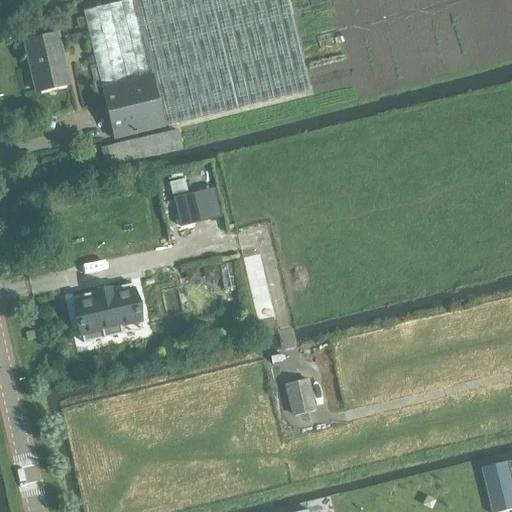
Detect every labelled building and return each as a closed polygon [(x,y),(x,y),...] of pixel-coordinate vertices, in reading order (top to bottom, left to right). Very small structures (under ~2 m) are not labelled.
[(309,92),(286,0),(133,0),(108,6),(108,5),(84,11),(114,140),(165,128),(309,92)] [(36,93),(71,85),(59,34),(24,42),(36,93)] [(106,169),(182,150),(177,130),(101,148),(106,169)] [(189,193),(172,198),(171,198),(178,229),(196,225),(189,193)] [(140,322),(133,289),(113,294),(112,289),(92,293),(93,298),(74,303),(83,344),(122,334),(120,326),(140,322)] [(27,340),(35,338),(33,330),(25,332),(27,340)] [(292,417),(315,412),(309,380),(285,385),(292,417)] [(511,460),(506,462),(480,469),(490,511),(504,511),(511,510),(511,460)]
